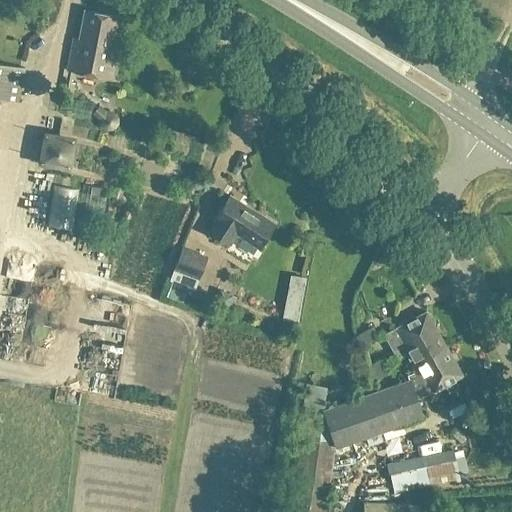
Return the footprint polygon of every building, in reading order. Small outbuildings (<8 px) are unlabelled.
[(78,37),(78,38),(77,43),(71,42),(71,43),(66,70),(111,79),(117,46),(111,45),(117,16),(84,10),(78,37)] [(0,98),(17,102),(24,68),(0,62),(0,98)] [(77,137),(43,130),(36,164),(70,171),(77,137)] [(273,224),(263,217),(229,195),(214,219),(215,220),(208,231),(228,244),(236,233),(248,241),(258,247),(273,224)] [(325,200),(313,232),(336,240),(336,239),(354,246),(365,215),(325,200)] [(174,269),(197,278),(205,260),(205,258),(181,249),(174,269)] [(304,277),(289,274),(281,318),(296,321),(304,277)] [(234,293),(219,287),(213,303),(228,309),(234,293)] [(411,365),(445,346),(425,311),(383,334),(396,357),(404,352),(411,365)] [(353,337),(358,347),(376,337),(371,327),(353,337)] [(208,342),(204,366),(277,376),(279,363),(270,361),(272,351),(208,342)] [(445,346),(411,365),(415,372),(407,375),(408,379),(300,416),(285,511),(323,511),(333,447),(422,416),(416,398),(428,394),(444,384),(448,391),(457,386),(453,379),(462,375),(445,346)] [(383,359),(367,365),(373,380),(389,374),(383,359)] [(325,395),(305,395),(304,406),(325,407),(325,395)] [(387,464),(393,492),(457,478),(451,450),(387,464)] [(362,502),(362,511),(417,511),(418,503),(362,502)]
